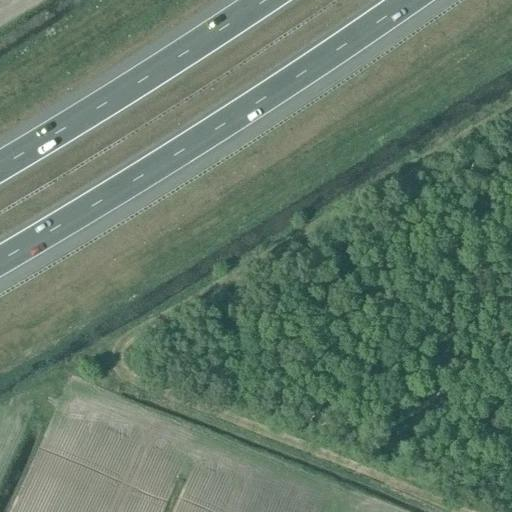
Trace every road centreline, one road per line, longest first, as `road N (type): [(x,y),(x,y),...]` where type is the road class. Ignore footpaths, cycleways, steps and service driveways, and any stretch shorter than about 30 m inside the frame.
road 1 (motorway): [(0,259),(409,0)]
road 2 (motorway): [(265,0),(0,166)]
